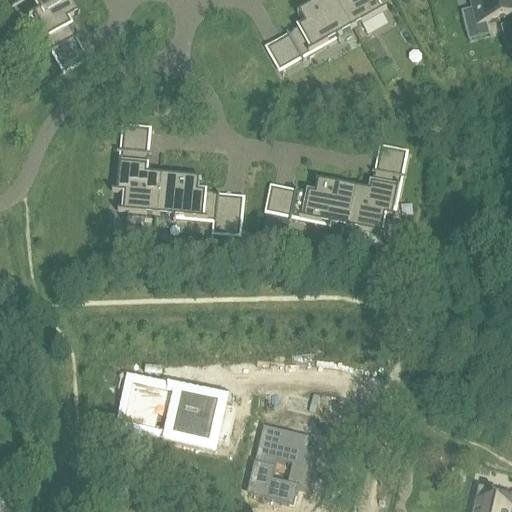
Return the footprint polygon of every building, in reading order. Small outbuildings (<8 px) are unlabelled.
[(24,0),(11,8),(26,0),(29,0),(37,14),(28,19),(29,20),(32,19),(51,53),(49,54),(50,55),(76,41),(66,23),(77,16),(68,0),(24,0)] [(360,42),(336,0),(325,0),(299,15),(306,27),(288,37),(302,63),(303,62),(303,60),(337,41),(338,43),(339,42),(338,40),(353,32),(359,42),(360,42)] [(336,0),(360,42),(361,42),(355,31),(383,15),(374,0),(336,0)] [(511,0),(470,0),(478,28),(511,19),(511,0)] [(507,53),(511,52),(511,35),(503,38),(507,53)] [(155,231),(160,176),(159,176),(159,178),(148,177),(149,156),(120,154),(120,155),(122,155),(118,194),(116,194),(115,196),(126,197),(124,216),(147,218),(156,219),(154,231),(155,231)] [(403,181),(404,180),(375,174),(371,194),(359,192),(360,190),(359,190),(348,244),(351,232),(382,238),(386,220),(396,222),(396,220),(394,219),(402,181),(403,181)] [(239,244),(240,241),(243,200),(244,198),(242,197),(242,199),(240,220),(218,218),(220,197),(199,195),(200,182),(161,178),(161,176),(160,176),(155,231),(156,232),(157,219),(185,222),(215,225),(215,226),(217,227),(217,226),(227,227),(227,237),(238,238),(238,244),(239,244)] [(316,197),(296,193),(292,212),(270,207),(274,189),(275,187),(273,186),(272,188),(267,217),(266,220),(268,220),(269,216),(290,220),(290,222),(292,222),(292,220),(331,228),(330,231),(332,231),(332,228),(346,231),(349,232),(347,244),(348,244),(359,190),(358,190),(358,192),(319,184),(316,197)] [(125,387),(125,389),(130,390),(138,392),(134,412),(130,428),(131,428),(130,432),(155,437),(155,434),(156,434),(159,419),(159,418),(178,422),(178,423),(179,423),(177,434),(175,433),(175,435),(177,435),(175,442),(212,450),(213,443),(228,446),(236,411),(233,410),(233,412),(221,410),(221,407),(221,406),(185,398),(184,400),(131,388),(125,387)] [(311,440),(265,429),(256,465),(255,465),(249,491),(268,495),(266,501),(295,508),(299,491),(309,493),(319,452),(308,450),(311,440)] [(511,511),(511,495),(492,491),(492,489),(485,487),(485,489),(484,491),(499,495),(496,508),(478,504),(475,511),(511,511)]
